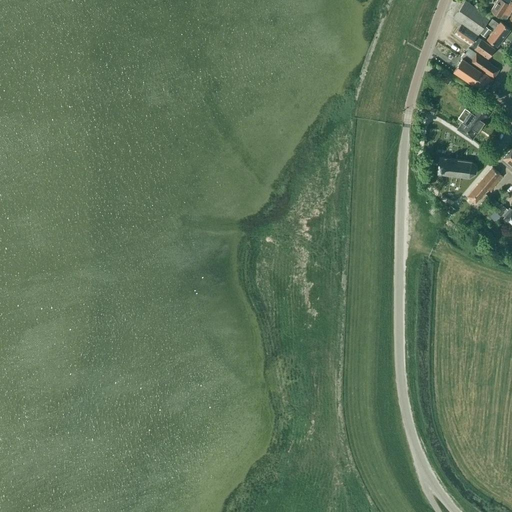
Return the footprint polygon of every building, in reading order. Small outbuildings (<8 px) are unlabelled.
[(453,18),(461,23),(454,33),(470,44),(471,45),(490,18),(465,0),(453,18)] [(511,9),(511,6),(502,0),(496,0),(491,10),(505,19),(511,9)] [(488,23),(495,28),(487,38),(497,46),(510,29),(500,21),(499,23),(492,18),(488,23)] [(486,38),(491,31),(485,26),(480,33),(486,38)] [(461,56),(463,53),(464,53),(470,44),(454,33),(444,46),(461,57),(461,56)] [(471,46),(487,58),(495,49),(477,36),(470,46),(471,46)] [(476,53),(472,59),(464,53),(461,56),(461,57),(470,63),(470,62),(493,78),(499,69),(476,53)] [(492,79),(462,59),(454,71),(484,91),(492,79)] [(448,84),(452,77),(442,71),(438,77),(448,84)] [(457,129),(472,139),(492,111),(477,100),(457,129)] [(437,109),(427,106),(425,111),(435,115),(437,109)] [(511,147),(502,159),(503,159),(501,161),(511,171),(511,147)] [(438,165),(437,173),(469,177),(476,173),(477,166),(471,161),(439,157),(438,165)] [(492,167),(467,196),(475,203),(487,189),(490,191),(497,182),(502,176),(500,173),(492,167)] [(501,213),(506,208),(501,204),(500,205),(493,198),(489,203),(501,213)] [(511,209),(509,207),(507,210),(503,215),(505,217),(503,218),(511,225),(511,209)]
